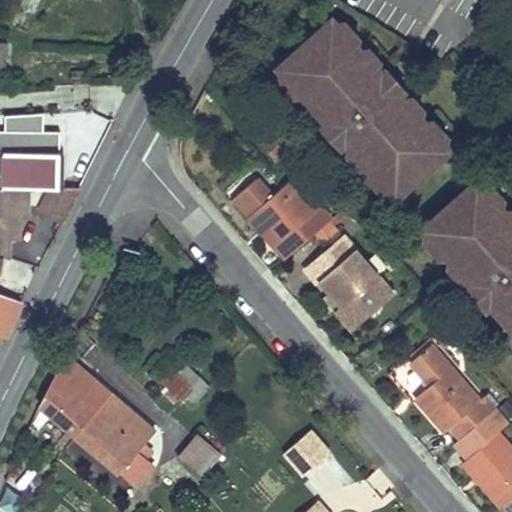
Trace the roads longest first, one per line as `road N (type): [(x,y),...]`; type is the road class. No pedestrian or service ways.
road 1 (residential): [(129,150),(449,511)]
road 2 (secondary): [(129,150),(0,405)]
road 3 (secondary): [(216,0),(129,150)]
